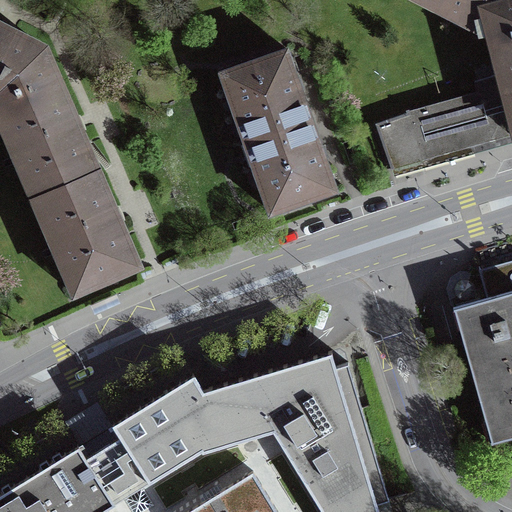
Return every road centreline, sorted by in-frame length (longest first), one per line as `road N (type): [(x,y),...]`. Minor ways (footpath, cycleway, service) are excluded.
road 1 (tertiary): [(0,395),(176,314),(358,249)]
road 2 (residential): [(358,249),(430,463),(442,482),(485,511)]
road 3 (tertiary): [(358,249),(511,200)]
road 4 (unknown): [(189,511),(254,474),(270,480),(290,511)]
